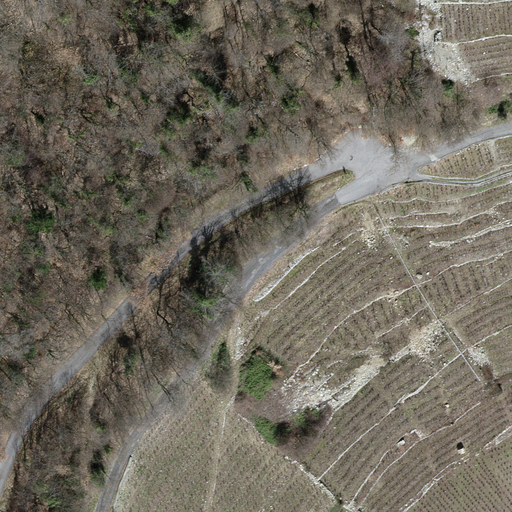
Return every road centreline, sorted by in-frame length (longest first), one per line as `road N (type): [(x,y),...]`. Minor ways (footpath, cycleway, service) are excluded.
road 1 (track): [(98,511),(138,426),(257,270),(378,173)]
road 2 (track): [(89,347),(227,213),(335,161),(362,161),(378,173)]
road 3 (track): [(0,487),(26,421),(89,347)]
road 4 (track): [(378,173),(511,128)]
